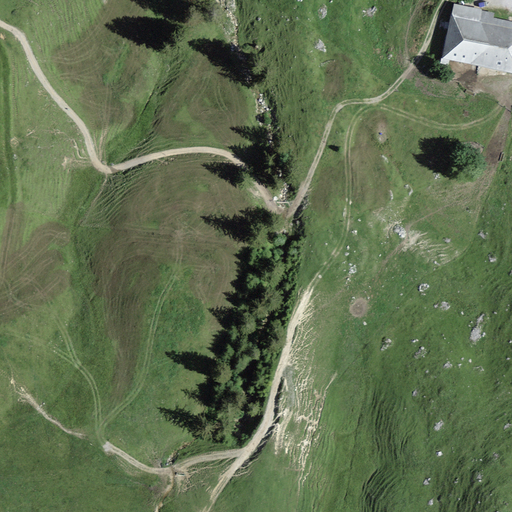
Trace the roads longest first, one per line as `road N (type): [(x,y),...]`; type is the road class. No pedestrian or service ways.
road 1 (track): [(440,0),(405,75),(378,97),(332,112),(285,219),(249,169),(223,152),(196,149),(100,166),(82,126),(18,34),(0,21)]
road 2 (track): [(108,446),(149,471),(233,460),(250,444),(267,422),(302,298),(337,270),(349,135),(378,97)]
